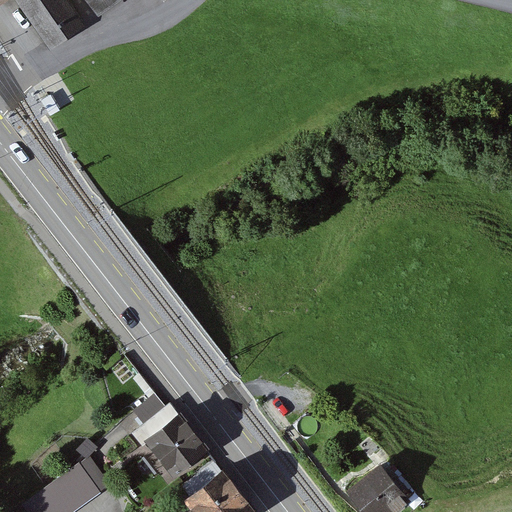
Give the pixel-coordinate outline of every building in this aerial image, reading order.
[(22,0),(57,48),(88,26),(68,0),(22,0)] [(90,0),(103,17),(126,0),(90,0)] [(176,409),(140,435),(170,477),(207,451),(176,409)] [(94,454),(27,501),(34,511),(73,511),(114,483),(94,454)] [(382,465),(348,491),(363,511),(394,511),(409,501),(382,465)] [(254,511),(222,469),(183,499),(193,511),(254,511)]
